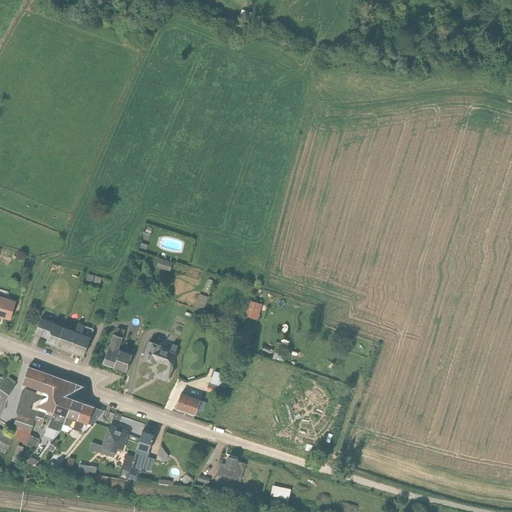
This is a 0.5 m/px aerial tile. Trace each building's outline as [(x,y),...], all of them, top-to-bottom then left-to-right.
[(139,247),(137,253),(138,254),(145,256),(147,249),(139,247)] [(135,257),(133,262),(143,265),(144,260),(137,258),(135,257)] [(156,272),(153,283),(166,287),(170,277),(156,272)] [(91,291),(89,297),(96,299),(98,293),(91,291)] [(197,309),(190,324),(199,328),(206,313),(197,309)] [(10,316),(0,312),(0,333),(5,335),(10,316)] [(33,314),(28,323),(32,325),(37,316),(33,314)] [(246,315),(241,331),(255,336),(260,320),(246,315)] [(43,353),(42,357),(53,361),(60,341),(36,332),(30,348),(43,353)] [(60,341),(53,361),(68,367),(75,349),(78,350),(81,340),(73,338),(70,346),(60,341)] [(75,349),(68,367),(80,372),(90,344),(81,340),(78,350),(75,349)] [(112,345),(100,378),(122,386),(128,369),(116,365),(122,345),(115,342),(112,345)] [(146,356),(139,375),(152,379),(153,376),(166,381),(168,378),(169,378),(173,368),(162,365),(162,366),(158,365),(160,360),(146,356)] [(208,383),(205,391),(221,396),(229,377),(214,371),(209,383),(208,383)] [(44,426),(42,424),(45,415),(51,417),(59,396),(24,383),(17,400),(33,406),(31,409),(20,406),(10,435),(0,429),(0,416),(10,402),(10,400),(1,394),(0,394),(0,452),(4,454),(13,439),(22,443),(21,445),(33,450),(38,440),(31,437),(32,435),(29,435),(34,424),(41,426),(39,430),(42,431),(44,426)] [(201,399),(181,392),(175,409),(195,416),(201,399)] [(72,400),(59,396),(51,417),(47,428),(59,433),(61,431),(72,400)] [(205,410),(207,400),(201,399),(199,408),(205,410)] [(61,431),(67,433),(72,420),(76,421),(82,404),(72,400),(61,431)] [(93,408),(82,404),(76,421),(72,431),(79,433),(83,423),(87,425),(93,408)] [(115,415),(112,421),(118,424),(120,417),(121,416),(120,417),(115,415),(115,414),(115,415)] [(127,434),(109,427),(101,448),(115,453),(117,448),(122,450),(127,434)] [(153,435),(142,432),(127,478),(136,480),(139,469),(151,472),(155,459),(148,457),(149,454),(148,453),(153,435)] [(50,444),(46,450),(52,454),(56,448),(50,444)] [(17,445),(11,461),(17,463),(23,447),(17,445)] [(161,446),(158,459),(166,461),(170,448),(161,446)] [(24,451),(20,460),(25,462),(29,453),(24,451)] [(237,460),(228,457),(225,465),(221,464),(217,474),(240,482),(243,470),(235,468),(237,460)] [(31,458),(27,463),(35,466),(38,461),(31,458)] [(69,458),(65,469),(70,471),(74,459),(69,458)] [(79,464),(77,473),(94,476),(96,468),(79,464)] [(186,474),(181,479),(186,484),(191,479),(186,474)] [(290,499),(292,488),(274,484),(271,495),(290,499)]
